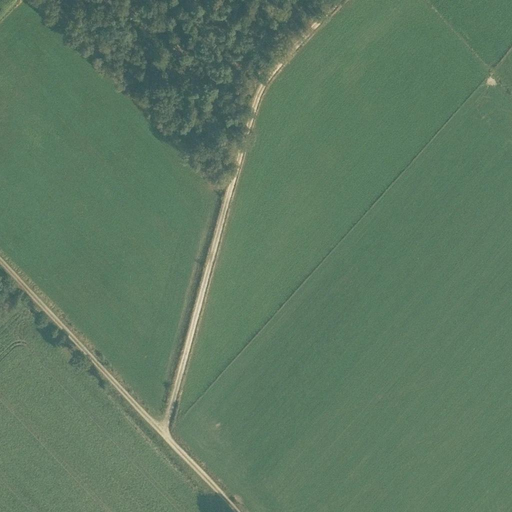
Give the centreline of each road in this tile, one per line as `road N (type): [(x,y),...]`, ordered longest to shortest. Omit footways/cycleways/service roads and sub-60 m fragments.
road 1 (track): [(162,432),(258,89),(340,0)]
road 2 (track): [(162,432),(0,259)]
